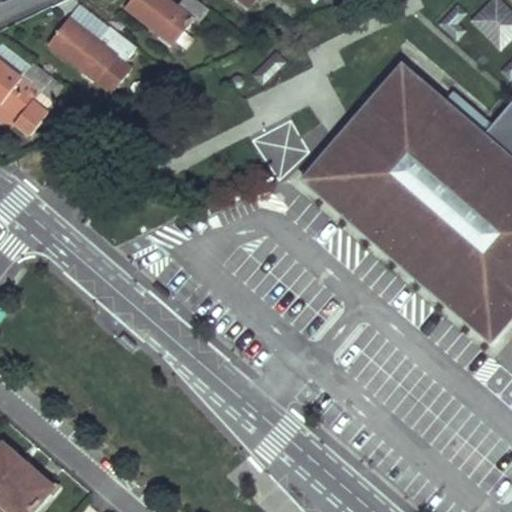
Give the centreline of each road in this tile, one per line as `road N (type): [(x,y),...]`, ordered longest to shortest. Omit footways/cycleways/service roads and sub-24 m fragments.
road 1 (residential): [(35,222),(375,511)]
road 2 (residential): [(0,391),(138,511)]
